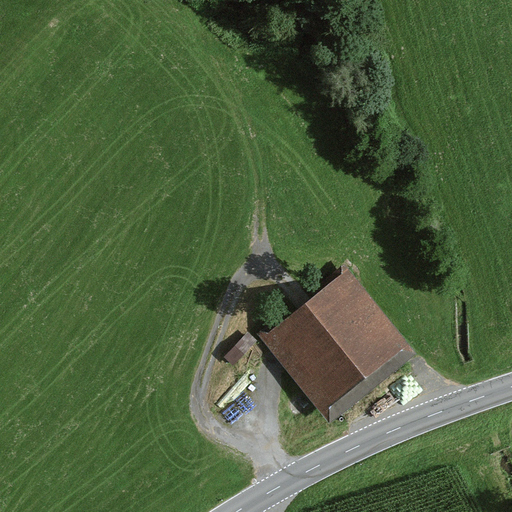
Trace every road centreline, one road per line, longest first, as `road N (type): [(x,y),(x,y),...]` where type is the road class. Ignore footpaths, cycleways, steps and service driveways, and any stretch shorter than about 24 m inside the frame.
road 1 (secondary): [(237,511),(352,449),(511,387)]
road 2 (track): [(262,267),(260,166),(180,0)]
road 3 (track): [(254,445),(208,421),(198,404),(203,377),(243,275),(273,270),(302,302)]
road 4 (track): [(278,487),(254,445),(268,360)]
